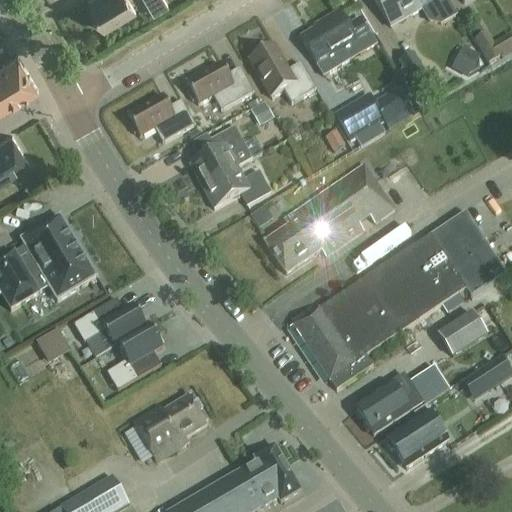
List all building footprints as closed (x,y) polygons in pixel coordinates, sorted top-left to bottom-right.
[(104,30),(135,12),(127,0),(91,0),(87,3),(104,30)] [(424,14),(446,2),(444,0),(372,0),(390,30),(422,11),(424,14)] [(352,54),(373,42),(361,21),(348,29),(339,14),(321,25),(323,27),(301,40),(317,67),(349,48),(352,54)] [(487,35),(473,43),(487,66),(501,58),(487,35)] [(273,47),(266,52),(265,49),(255,55),(256,58),(249,62),(271,101),(284,93),(291,107),(316,92),(302,68),(290,75),(273,47)] [(398,64),(414,92),(430,82),(413,55),(398,64)] [(0,114),(39,92),(18,57),(0,67),(0,114)] [(221,66),(186,86),(189,92),(187,93),(193,103),(195,102),(198,108),(213,99),(221,114),(254,95),(241,73),(229,80),(221,66)] [(155,132),(163,147),(195,128),(182,103),(169,110),(163,99),(128,119),(131,124),(129,126),(134,136),(137,135),(140,140),(155,132)] [(370,100),(337,120),(350,143),(355,140),(361,150),(385,135),(379,126),(384,123),(370,100)] [(265,105),(250,113),(259,129),(274,121),(265,105)] [(202,190),(238,170),(237,169),(252,161),(246,150),(234,130),(210,143),(215,152),(189,167),(202,190)] [(0,185),(30,167),(12,137),(0,144),(0,185)] [(374,226),(394,212),(364,167),(284,222),(288,229),(264,245),(286,277),(321,253),(325,259),(364,233),(359,227),(370,220),(374,226)] [(238,170),(202,190),(214,212),(240,197),(247,209),(271,196),(259,174),(245,182),(238,170)] [(465,293),(466,292),(473,302),(506,280),(463,216),(445,227),(429,238),(429,239),(308,319),(293,329),(336,392),(333,394),(334,395),(370,371),(363,360),(465,293)] [(39,295),(48,289),(57,304),(97,280),(61,218),(20,243),(24,250),(15,255),(14,255),(0,263),(0,296),(10,313),(39,296),(39,295)] [(116,302),(73,328),(84,346),(104,335),(113,351),(117,349),(117,348),(146,331),(146,330),(134,309),(124,315),(116,302)] [(473,316),(487,338),(499,331),(485,309),(473,316)] [(488,339),(487,338),(473,316),(472,315),(437,338),(452,361),(488,339)] [(149,328),(146,330),(146,331),(117,348),(117,349),(126,364),(106,376),(117,394),(161,369),(153,356),(163,350),(149,328)] [(277,362),(294,354),(289,343),(272,351),(277,362)] [(39,378),(50,371),(38,351),(27,357),(39,378)] [(430,403),(454,387),(438,363),(414,380),(430,403)] [(373,438),(422,406),(404,377),(358,407),(356,412),(373,438)] [(186,441),(208,427),(191,398),(162,414),(160,410),(133,426),(155,465),(188,445),(186,441)] [(406,471),(447,444),(428,414),(387,442),(389,445),(388,448),(391,453),(394,453),(406,471)] [(257,465),(177,511),(261,511),(279,502),(281,506),(302,494),(275,449),(255,461),(257,465)] [(154,473),(159,484),(178,476),(173,465),(154,473)] [(119,511),(128,507),(120,493),(112,480),(60,510),(61,511),(119,511)]
